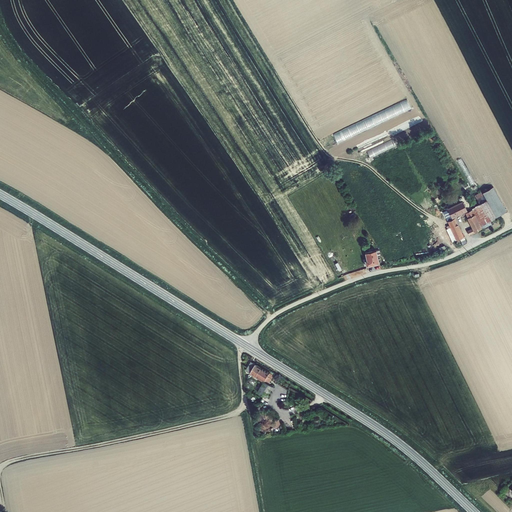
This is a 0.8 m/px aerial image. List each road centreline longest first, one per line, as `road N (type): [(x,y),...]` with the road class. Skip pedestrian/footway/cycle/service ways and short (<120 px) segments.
road 1 (track): [(0,469),(19,457),(246,410),(243,343)]
road 2 (unclassified): [(511,226),(435,262),(367,275),(284,308),(247,346)]
road 3 (secondary): [(0,194),(247,346)]
road 4 (secondary): [(247,346),(380,429),(473,511)]
